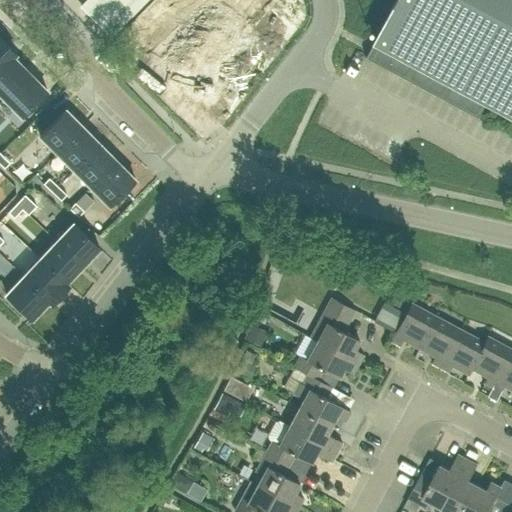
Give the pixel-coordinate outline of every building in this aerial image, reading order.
[(145,0),(88,0),(82,7),(110,36),(145,0)] [(171,0),(137,35),(138,36),(157,56),(158,56),(166,64),(186,84),(187,85),(208,64),(216,71),(250,36),(243,28),(270,0),(171,0)] [(511,0),(393,0),(363,56),(475,117),(484,100),(511,115),(511,0)] [(0,66),(14,53),(0,38),(0,66)] [(0,66),(0,94),(3,98),(29,72),(12,56),(15,53),(14,53),(0,66)] [(46,90),(29,72),(3,98),(21,115),(46,90)] [(39,134),(57,151),(82,126),(65,108),(39,134)] [(74,169),(100,143),(82,126),(57,151),(74,169)] [(511,153),(511,138),(497,133),(492,146),(511,153)] [(92,186),(117,161),(100,143),(74,169),(92,186)] [(0,153),(0,165),(3,168),(9,162),(0,154),(0,153)] [(117,161),(92,186),(109,204),(135,179),(117,161)] [(51,192),(57,186),(48,178),(42,184),(51,192)] [(51,192),(60,201),(66,194),(57,186),(51,192)] [(22,210),(28,215),(37,206),(24,195),(16,204),(22,210)] [(86,209),(77,201),(71,207),(80,215),(86,209)] [(16,204),(8,212),(14,218),(22,210),(16,204)] [(55,240),(82,265),(99,247),(72,222),(55,240)] [(39,257),(68,285),(68,284),(66,282),(82,265),(55,240),(39,257)] [(342,259),(327,255),(324,268),(339,272),(342,259)] [(22,275),(51,302),(68,285),(39,257),(22,275)] [(22,275),(5,293),(31,318),(48,300),(51,303),(51,302),(22,275)] [(315,341),(356,363),(361,353),(353,349),(357,340),(341,331),(353,309),(331,297),(319,318),(326,322),(315,341)] [(417,347),(434,316),(410,303),(390,340),(399,345),(402,339),(417,347)] [(398,316),(380,307),(374,317),(393,327),(398,316)] [(438,366),(458,329),(434,316),(417,347),(434,356),(431,362),(438,366)] [(483,342),(458,329),(438,366),(448,371),(451,365),(466,373),(483,342)] [(482,382),(490,387),(511,349),(486,336),(483,342),(466,373),(467,374),(470,368),(485,376),(482,382)] [(356,363),(315,341),(305,359),(298,355),(292,367),(306,375),(307,374),(316,380),(316,379),(321,369),(337,377),(342,369),(350,373),(356,363)] [(511,350),(511,349),(490,387),(485,396),(494,401),(503,386),(511,390),(511,350)] [(255,366),(240,359),(234,372),(249,378),(255,366)] [(307,374),(306,375),(301,385),(297,383),(292,393),(302,398),(297,407),(329,425),(334,416),(343,420),(349,410),(324,397),(330,386),(316,379),(316,380),(307,374)] [(258,386),(253,400),(286,412),(291,398),(258,386)] [(325,434),(329,425),(297,407),(288,425),(280,421),(278,421),(327,448),(322,458),(330,462),(331,459),(340,442),(325,434)] [(264,452),(287,465),(293,454),(309,463),(314,453),(322,458),(327,448),(278,421),(274,421),(267,435),(269,440),(271,441),(264,452)] [(212,438),(201,432),(194,445),(205,451),(212,438)] [(282,474),(287,465),(264,452),(254,472),(260,475),(256,483),(255,484),(296,506),(301,497),(293,492),(298,483),(282,474)] [(441,507),(451,511),(462,511),(477,484),(468,479),(477,463),(458,453),(454,460),(463,466),(441,507)] [(463,466),(454,460),(449,469),(440,464),(431,480),(422,475),(405,505),(415,510),(423,496),(441,507),(463,466)] [(193,481),(176,471),(169,482),(186,493),(193,481)] [(501,511),(507,501),(496,496),(501,485),(491,480),(486,489),(477,484),(462,511),(501,511)] [(255,484),(250,494),(243,490),(233,510),(236,511),(281,511),(282,511),(283,511),(292,511),(296,506),(255,484)] [(511,511),(511,504),(507,501),(501,511),(511,511)]
